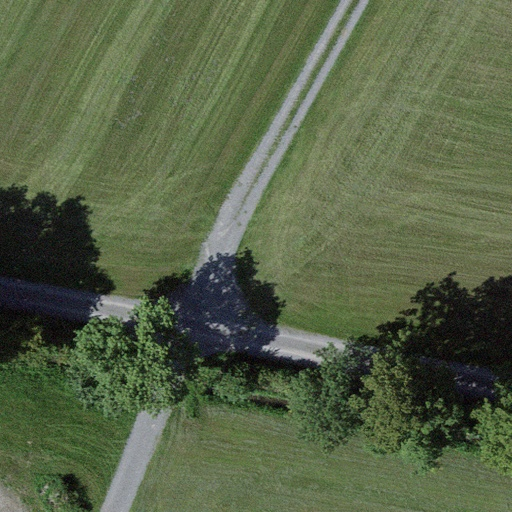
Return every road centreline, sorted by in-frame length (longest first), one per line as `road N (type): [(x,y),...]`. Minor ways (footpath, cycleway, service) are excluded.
road 1 (track): [(362,0),(190,320),(110,511)]
road 2 (track): [(511,380),(0,284)]
